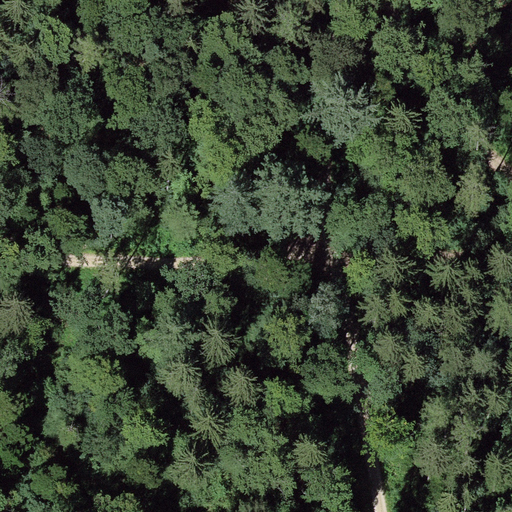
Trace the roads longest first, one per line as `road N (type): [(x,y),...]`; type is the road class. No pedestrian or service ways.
road 1 (track): [(326,251),(0,272)]
road 2 (track): [(380,511),(326,251)]
road 3 (track): [(326,251),(339,0)]
road 4 (track): [(511,181),(413,68),(369,0)]
road 5 (track): [(511,278),(326,251)]
